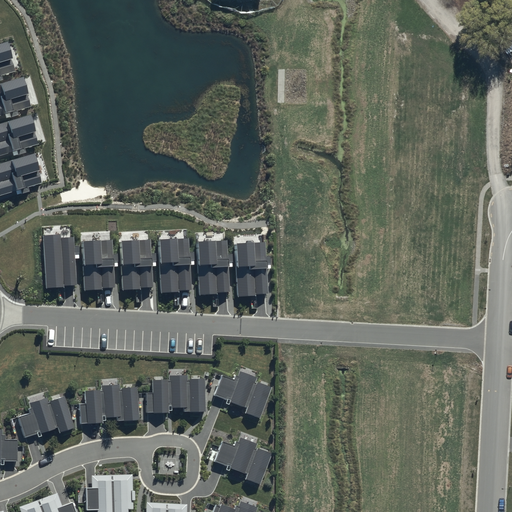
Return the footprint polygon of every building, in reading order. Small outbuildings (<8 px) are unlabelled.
[(210,11),(164,10),(163,33),(210,34),(210,11)] [(124,33),(61,29),(57,91),(119,95),(124,33)] [(211,35),(189,35),(189,44),(211,44),(211,35)] [(0,72),(12,69),(4,42),(0,42),(0,72)] [(20,76),(0,81),(0,113),(2,113),(3,116),(10,114),(9,110),(28,105),(20,76)] [(352,125),(352,127),(385,129),(387,95),(386,94),(386,84),(370,83),(370,81),(363,81),(363,82),(356,82),(355,92),(354,92),(354,99),(345,99),(343,125),(352,125)] [(119,148),(119,143),(330,158),(331,147),(314,146),(315,126),(293,125),(292,134),(248,131),(249,115),(238,115),(236,131),(223,130),(225,97),(210,96),(210,99),(164,96),(164,93),(149,92),(147,126),(110,123),(108,147),(119,148)] [(31,113),(0,122),(0,154),(13,151),(14,154),(21,152),(20,148),(40,142),(31,113)] [(31,152),(0,161),(0,193),(13,190),(14,193),(21,191),(20,187),(39,181),(31,152)] [(59,232),(42,233),(44,286),(62,286),(62,284),(74,283),(71,235),(59,236),(59,232)] [(157,236),(159,292),(177,291),(177,288),(188,288),(187,263),(192,263),(191,250),(187,251),(186,237),(173,238),(173,235),(157,236)] [(81,237),(83,289),(101,288),(101,286),(112,285),(111,264),(116,264),(115,252),(111,252),(110,239),(97,239),(97,237),(81,237)] [(119,238),(122,289),(139,289),(139,286),(150,285),(149,264),(154,264),(154,252),(149,252),(148,239),(135,239),(135,237),(119,238)] [(195,238),(198,294),(215,293),(215,290),(227,290),(225,265),(230,264),(230,252),(225,252),(225,239),(211,240),(211,237),(195,238)] [(234,239),(236,296),(254,295),(254,292),(265,292),(264,266),(269,266),(268,253),(264,254),(263,240),(250,241),(250,238),(234,239)] [(243,411),(259,417),(270,387),(254,381),(256,377),(237,370),(234,378),(221,373),(213,394),(245,406),(243,411)] [(183,412),(204,411),(203,378),(186,378),(186,374),(168,374),(168,377),(150,378),(151,413),(170,412),(170,408),(182,407),(183,412)] [(116,420),(138,419),(135,386),(118,387),(118,383),(100,384),(100,387),(81,388),(84,423),(104,421),(103,417),(116,416),(116,420)] [(73,427),(63,395),(48,399),(46,395),(27,402),(30,412),(17,416),(24,437),(56,426),(58,432),(73,427)] [(0,459),(16,460),(16,438),(2,438),(2,427),(0,427),(0,459)] [(222,439),(214,461),(245,473),(243,478),(258,483),(270,452),(255,447),(257,443),(239,436),(235,444),(222,439)] [(132,507),(130,473),(90,475),(91,487),(85,487),(86,510),(96,510),(96,511),(126,511),(126,508),(132,507)] [(56,492),(18,505),(20,511),(75,511),(72,501),(60,505),(56,492)] [(215,511),(256,511),(255,511),(257,506),(238,499),(235,509),(219,503),(215,511)] [(185,511),(186,503),(145,501),(144,511),(185,511)]
